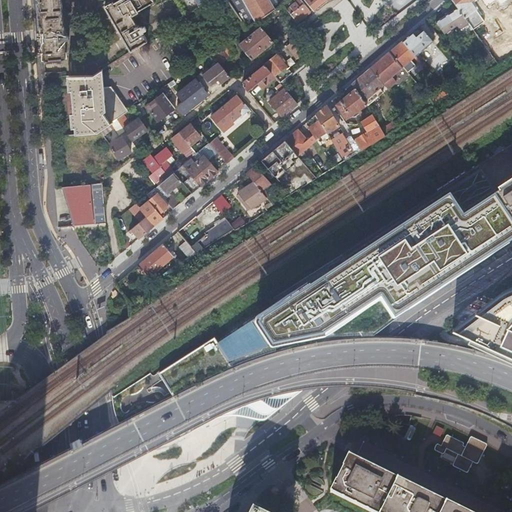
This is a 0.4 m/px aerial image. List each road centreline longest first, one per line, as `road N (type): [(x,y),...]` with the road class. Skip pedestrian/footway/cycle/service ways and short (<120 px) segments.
road 1 (primary): [(511,378),(394,352),(280,364),(0,501)]
road 2 (residential): [(511,259),(182,495)]
road 3 (residential): [(195,511),(338,414),(369,402),(425,403),(511,440)]
road 4 (primary): [(11,211),(78,381),(87,496),(77,511)]
road 5 (primary): [(77,302),(32,198),(16,0)]
road 6 (residential): [(278,135),(77,302)]
road 7 (primary): [(108,510),(98,393),(77,302)]
road 8 (residential): [(74,511),(48,463),(39,372),(6,347)]
road 9 (residential): [(234,81),(120,170)]
road 10 (residential): [(11,211),(20,320),(6,347)]
road 11 (primary): [(0,81),(11,211)]
road 12 (residential): [(335,0),(234,81)]
road 13 (residential): [(372,57),(278,135)]
